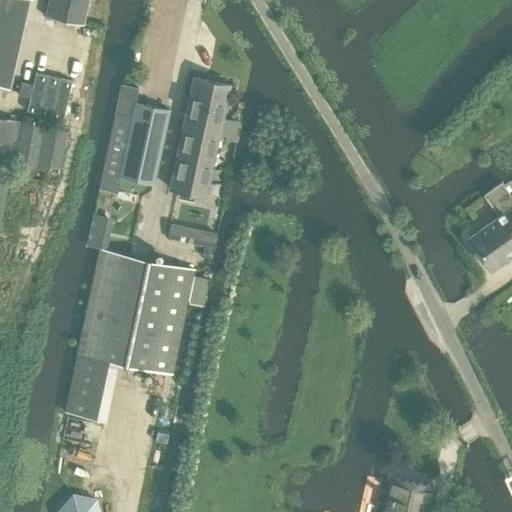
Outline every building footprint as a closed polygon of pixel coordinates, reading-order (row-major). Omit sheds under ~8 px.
[(0,0),(0,85),(9,87),(28,0),(0,0)] [(82,24),(87,0),(47,0),(44,16),(82,24)] [(237,142),(241,121),(223,117),(230,84),(192,76),(168,186),(206,195),(219,134),(226,135),(225,139),(237,142)] [(134,102),(121,165),(155,173),(168,109),(134,102)] [(58,172),(66,130),(0,117),(0,217),(11,162),(58,172)] [(511,196),(502,182),(485,194),(500,214),(469,236),(492,269),(511,254),(511,196)] [(204,234),(199,256),(211,258),(216,236),(204,234)] [(170,373),(194,268),(99,247),(76,352),(77,352),(64,410),(94,417),(107,359),(170,373)] [(392,476),(383,511),(427,511),(433,485),(392,476)]
